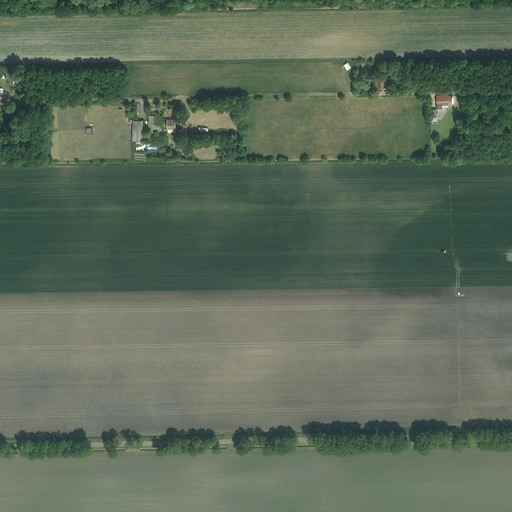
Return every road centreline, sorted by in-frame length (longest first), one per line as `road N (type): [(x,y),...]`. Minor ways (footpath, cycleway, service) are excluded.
road 1 (track): [(511,92),(32,101),(0,109)]
road 2 (unclassified): [(511,435),(0,446)]
